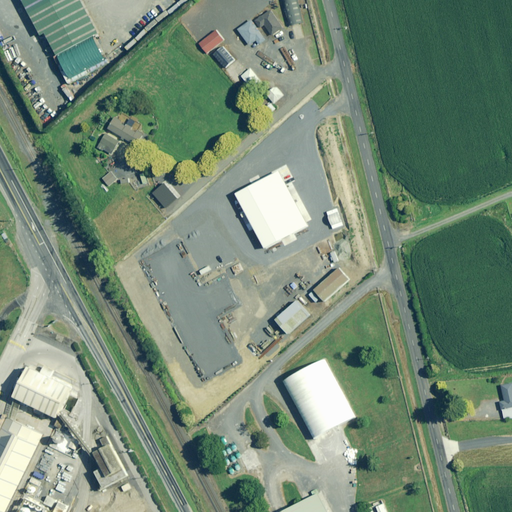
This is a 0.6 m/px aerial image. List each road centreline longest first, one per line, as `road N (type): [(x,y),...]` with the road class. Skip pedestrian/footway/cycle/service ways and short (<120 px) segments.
road 1 (unclassified): [(328,0),(454,511)]
road 2 (tertiary): [(186,511),(0,168)]
